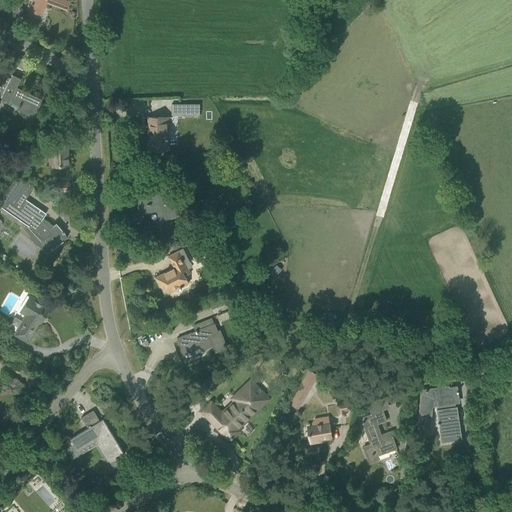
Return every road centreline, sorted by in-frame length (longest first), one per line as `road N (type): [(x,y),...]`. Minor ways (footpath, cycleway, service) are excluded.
road 1 (residential): [(107,321),(84,63)]
road 2 (residential): [(436,511),(270,501),(195,465)]
road 3 (residential): [(0,462),(107,321)]
road 4 (residential): [(195,465),(128,372),(107,321)]
